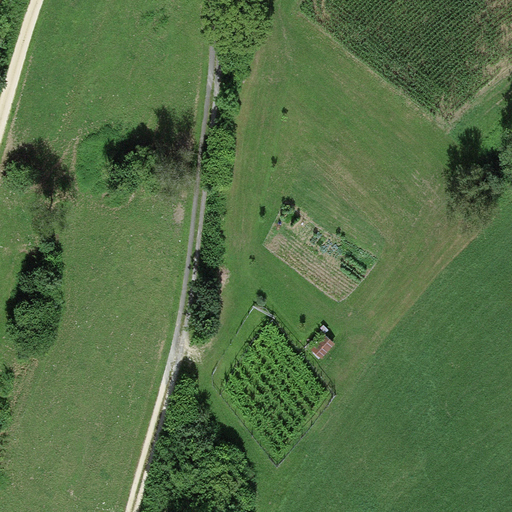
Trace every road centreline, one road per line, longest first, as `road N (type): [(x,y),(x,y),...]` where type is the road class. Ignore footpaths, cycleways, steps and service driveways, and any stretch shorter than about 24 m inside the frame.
road 1 (track): [(211,0),(195,233),(169,372)]
road 2 (track): [(125,511),(169,372)]
